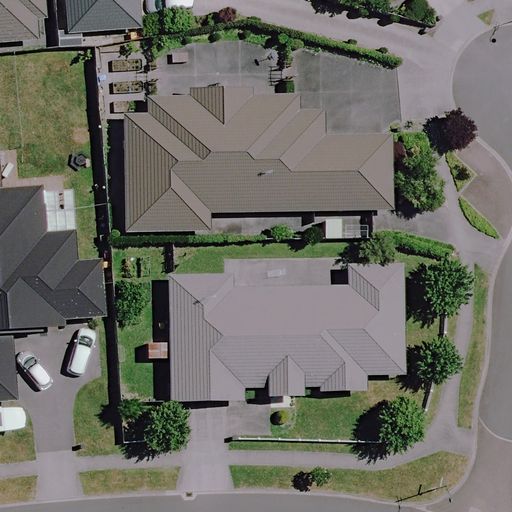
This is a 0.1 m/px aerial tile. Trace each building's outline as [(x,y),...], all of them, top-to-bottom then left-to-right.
[(0,0),(0,47),(37,47),(35,0),(0,0)] [(62,0),(65,40),(138,36),(135,0),(62,0)] [(188,89),(188,100),(156,101),(156,109),(123,110),(125,235),(206,234),(206,216),(394,214),(393,141),(318,142),(318,99),(249,100),(249,88),(188,89)] [(71,233),(42,235),(39,194),(0,196),(0,409),(12,409),(7,334),(100,328),(96,268),(73,269),(71,233)] [(266,401),(300,402),(301,389),(318,389),(318,397),(363,398),(363,377),(403,378),(405,271),(352,270),(351,294),(231,292),(231,282),(172,281),(170,404),(244,406),(244,390),(267,390),(266,401)]
